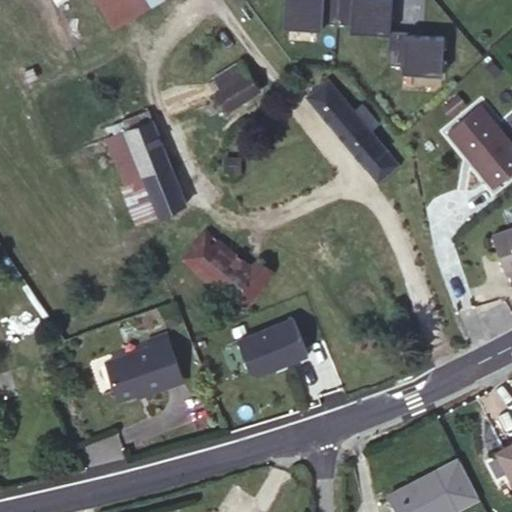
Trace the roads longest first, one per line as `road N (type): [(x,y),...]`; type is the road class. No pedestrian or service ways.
road 1 (tertiary): [(0,511),(310,430)]
road 2 (tertiary): [(310,430),(511,346)]
